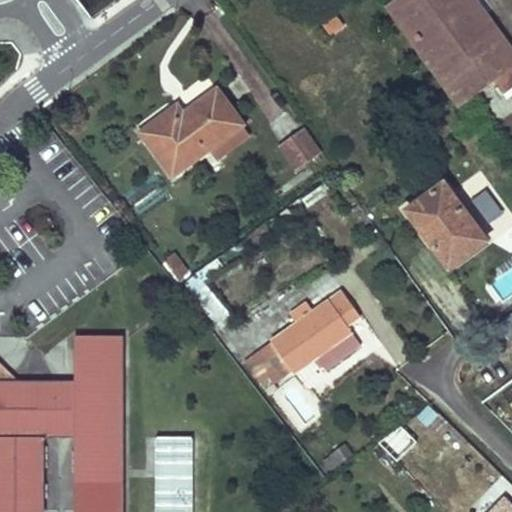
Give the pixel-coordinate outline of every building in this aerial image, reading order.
[(511,49),(476,0),(391,0),(387,3),(459,104),(495,80),(504,92),(511,85),(511,49)] [(320,19),(330,35),(346,25),(335,9),(320,19)] [(178,105),(140,130),(172,173),(211,145),(241,124),(243,123),(217,89),(184,112),(178,105)] [(241,124),(211,145),(219,154),(248,133),(241,124)] [(297,169),(323,151),(306,126),(280,144),(297,169)] [(445,182),(408,208),(450,265),(486,239),(445,182)] [(174,251),(163,260),(181,279),(191,269),(174,251)] [(304,318),(254,353),(276,381),(292,370),(294,370),(312,357),(333,342),(351,329),(346,323),(359,314),(342,291),(314,310),(310,308),(302,314),(304,318)] [(0,511),(26,511),(41,511),(42,435),(75,435),(74,511),(121,511),(123,334),(76,334),(76,378),(20,378),(0,377),(0,511)] [(333,342),(312,357),(322,370),(343,356),(333,342)] [(0,358),(0,377),(20,378),(10,368),(0,358)] [(154,435),(153,511),(194,511),(196,435),(154,435)] [(511,511),(511,499),(504,492),(484,511),(511,511)]
